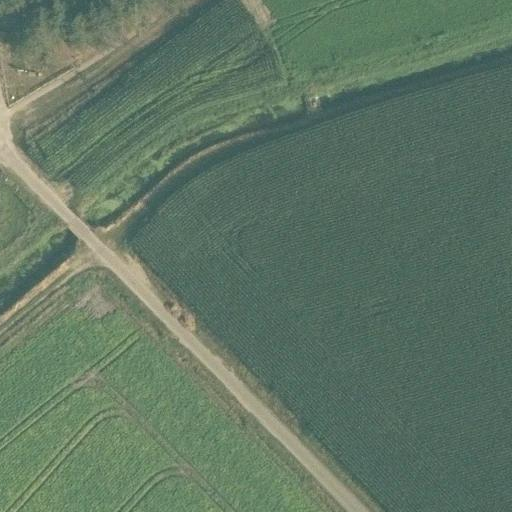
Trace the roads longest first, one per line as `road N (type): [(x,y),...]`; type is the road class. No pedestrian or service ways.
road 1 (unclassified): [(356,511),(0,151)]
road 2 (track): [(202,0),(90,80),(0,131)]
